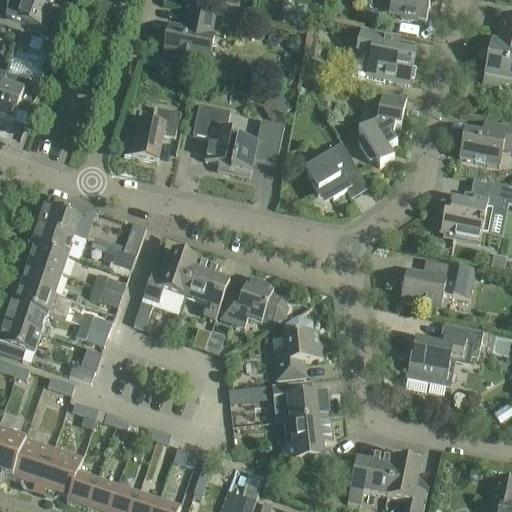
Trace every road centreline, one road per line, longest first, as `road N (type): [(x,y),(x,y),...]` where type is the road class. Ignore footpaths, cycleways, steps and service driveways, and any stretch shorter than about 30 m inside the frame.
road 1 (residential): [(511,450),(386,426),(372,407),(348,244)]
road 2 (residential): [(348,244),(410,201),(425,179),(459,0)]
road 3 (residential): [(86,187),(348,244)]
road 4 (residential): [(86,187),(153,0)]
